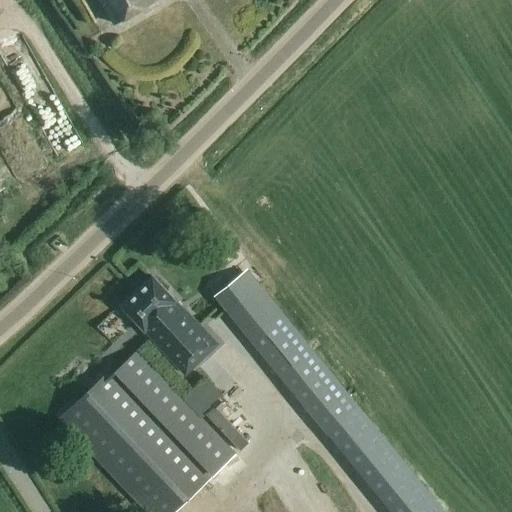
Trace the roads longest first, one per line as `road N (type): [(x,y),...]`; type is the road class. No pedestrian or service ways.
road 1 (tertiary): [(0,330),(337,0)]
road 2 (unknown): [(195,511),(263,449),(275,424),(267,398),(227,353)]
